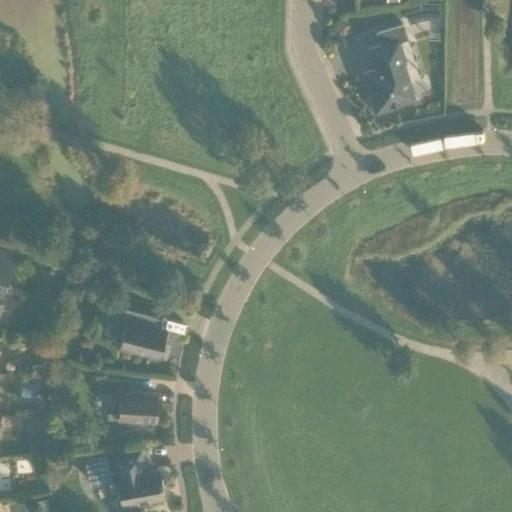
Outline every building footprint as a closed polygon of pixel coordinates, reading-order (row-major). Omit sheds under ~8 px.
[(376,112),(392,107),(391,104),(414,97),(403,63),(406,62),(399,40),(408,38),(403,23),(379,31),(383,44),(371,48),(377,69),(366,72),(373,95),(371,96),(376,112)] [(0,285),(6,288),(13,264),(12,264),(15,252),(0,247),(0,285)] [(166,328),(153,325),(158,304),(128,297),(125,311),(126,311),(124,319),(127,320),(121,346),(159,356),(166,328)] [(45,376),(46,365),(33,363),(32,375),(45,376)] [(106,378),(106,390),(121,391),(120,419),(156,420),(158,392),(129,391),(130,379),(106,378)] [(117,470),(111,472),(108,456),(87,460),(91,485),(119,480),(122,494),(115,503),(127,511),(128,511),(135,502),(165,497),(162,483),(164,483),(163,479),(162,480),(160,469),(144,472),(142,466),(145,466),(141,449),(114,454),(117,469),(117,470)] [(49,464),(62,478),(74,466),(62,453),(49,464)]
